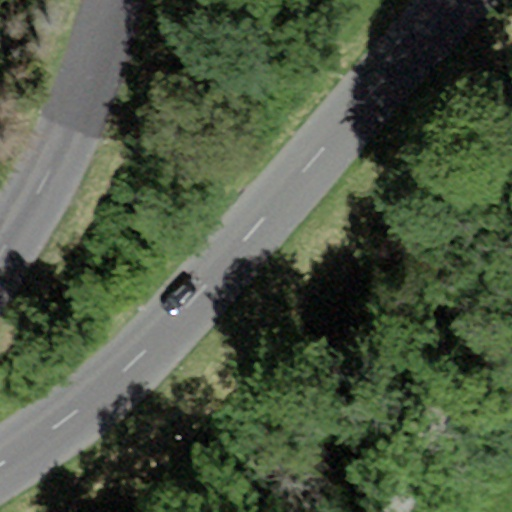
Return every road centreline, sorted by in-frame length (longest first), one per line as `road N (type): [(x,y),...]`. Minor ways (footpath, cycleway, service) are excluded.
road 1 (secondary): [(455,0),(145,349),(0,463)]
road 2 (track): [(382,511),(511,240)]
road 3 (secondary): [(0,252),(77,109),(111,0)]
